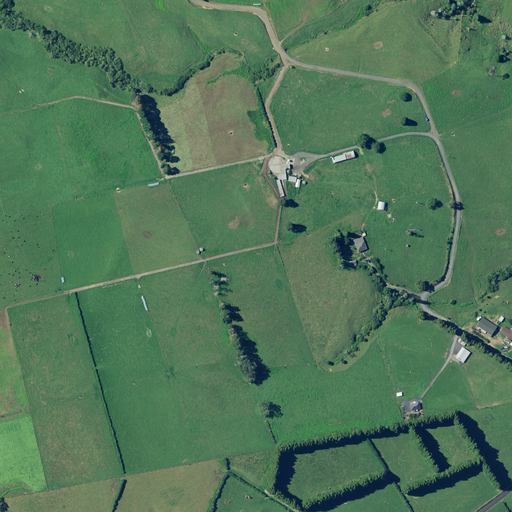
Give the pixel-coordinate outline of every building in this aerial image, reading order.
[(355,157),(353,151),(345,153),(347,159),(355,157)] [(334,157),(332,158),(333,163),(346,159),(345,154),(336,157),(334,157)] [(297,178),(289,177),(288,181),(296,182),(296,186),(300,186),(301,178),(300,178),(301,175),(298,174),(297,178)] [(285,196),(280,179),(276,180),(281,197),(285,196)] [(367,249),(362,237),(354,240),(358,252),(367,249)] [(497,326),(482,317),(477,326),(492,335),(497,326)] [(511,341),(511,342),(511,331),(511,330),(510,331),(504,326),(500,332),(507,337),(506,339),(510,341),(511,339),(511,340),(511,341)] [(470,352),(462,347),(456,356),(454,354),(453,356),(463,363),(470,352)]
